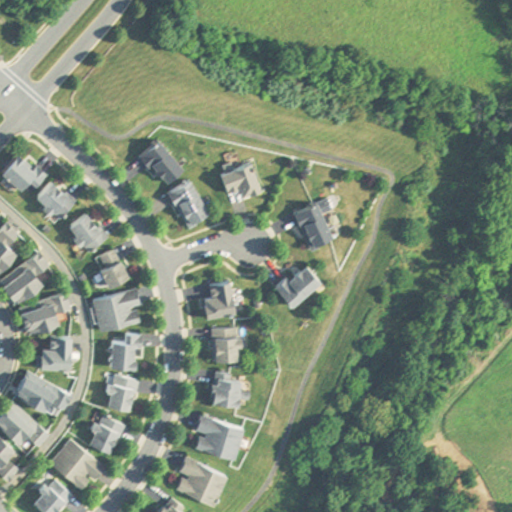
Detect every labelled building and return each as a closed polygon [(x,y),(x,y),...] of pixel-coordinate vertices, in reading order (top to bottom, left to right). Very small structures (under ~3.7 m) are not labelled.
[(138,154),(166,178),(184,163),(156,136),(138,154)] [(19,150),(3,169),(18,184),(30,172),(36,180),(48,169),(38,161),(34,165),(19,150)] [(222,169),(229,190),(239,187),(242,192),(263,186),(253,158),(222,169)] [(166,189),(186,175),(209,211),(188,225),(166,189)] [(52,178),(38,193),(61,217),(80,196),(68,189),(65,192),(52,178)] [(293,208),(308,249),(320,244),(318,238),(334,230),(319,196),(312,199),(293,208)] [(88,210),(71,223),(88,248),(109,235),(96,217),(93,218),(88,210)] [(0,226),(0,266),(18,249),(9,240),(22,230),(10,218),(0,226)] [(0,240),(0,268),(26,261),(19,235),(0,240)] [(113,245),(100,253),(105,263),(101,266),(108,282),(130,270),(113,245)] [(0,279),(0,283),(14,302),(47,279),(37,269),(45,263),(36,251),(0,279)] [(275,283),(292,302),(322,276),(308,259),(289,275),(285,273),(275,283)] [(204,292),(207,312),(236,307),(235,294),(227,296),(224,278),(210,280),(211,290),(204,292)] [(92,295),(99,326),(140,317),(136,301),(140,300),(136,286),(92,295)] [(23,305),(28,329),(61,319),(58,310),(73,307),(70,293),(23,305)] [(212,325),(212,337),(216,337),(216,356),(235,356),(240,356),(238,324),(234,324),(212,325)] [(42,361),(71,362),(72,334),(51,333),(51,342),(43,342),(42,361)] [(112,336),(111,361),(137,362),(137,353),(142,353),(143,335),(112,336)] [(28,366),(16,390),(45,405),(49,396),(63,403),(71,386),(28,366)] [(219,367),(218,376),(213,377),(212,385),(215,387),(213,399),(239,402),(243,370),(219,367)] [(114,372),(109,398),(130,403),(132,387),(138,387),(139,375),(114,372)] [(0,407),(0,416),(20,436),(26,430),(38,440),(50,426),(12,396),(0,407)] [(201,410),(197,425),(206,427),(205,434),(199,432),(196,443),(235,454),(244,420),(201,410)] [(97,415),(92,423),(96,425),(90,437),(109,448),(128,420),(112,414),(109,420),(97,415)] [(0,468),(7,475),(21,461),(9,451),(19,442),(0,425),(0,468)] [(72,432),(53,456),(81,484),(90,475),(84,469),(87,466),(94,474),(107,460),(72,432)] [(189,469),(188,473),(182,472),(177,484),(213,500),(228,469),(186,450),(181,466),(189,469)] [(74,491),(63,501),(60,499),(48,511),(35,498),(42,489),(39,487),(47,479),(50,481),(55,474),(74,491)] [(155,511),(187,511),(195,503),(172,492),(167,500),(163,498),(160,503),(161,505),(155,511)]
